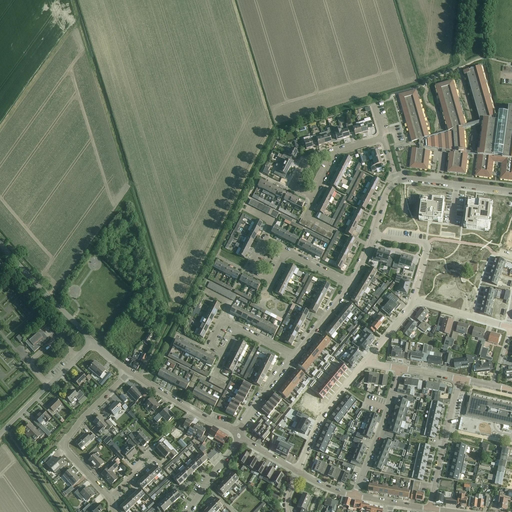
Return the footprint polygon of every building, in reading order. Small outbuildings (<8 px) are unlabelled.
[(476,176),(491,178),(493,162),(502,163),(500,179),(511,180),(511,107),(509,107),(508,114),(499,113),(499,115),(495,116),(481,68),(475,69),(465,72),(464,73),(465,75),(467,74),(469,79),(481,122),(466,126),(453,81),(436,86),(448,131),(429,137),(416,90),(399,95),(412,142),(419,140),(420,142),(420,147),(420,149),(412,149),(410,168),(428,170),(430,151),(424,150),(425,147),(439,149),(446,150),(445,153),(450,154),(448,173),(466,175),(468,156),(468,154),(478,155),(476,176)] [(361,123),(358,123),(361,133),(367,132),(367,129),(372,128),(371,122),(365,123),(364,121),(361,123)] [(361,133),(358,123),(356,124),(357,127),(353,128),(352,124),(349,125),(351,133),(354,132),(355,135),(361,133)] [(343,128),(340,128),(343,139),(349,137),(348,134),(351,133),(349,125),(346,126),(347,130),(343,131),(343,128)] [(333,127),(330,128),(331,133),(333,138),(336,138),(337,140),(343,139),(340,128),(338,129),(334,130),(333,127)] [(333,138),(331,133),(330,128),(327,129),(328,132),(322,134),(325,144),(331,142),(330,139),(333,138)] [(315,135),(312,136),(315,144),(318,143),(318,146),(325,144),(322,134),(319,134),(320,138),(316,139),(315,135)] [(309,137),(303,139),(306,149),(313,147),(312,145),(315,144),(312,136),(309,137)] [(283,156),(290,160),(292,157),(294,158),(297,153),(288,148),(286,150),(290,152),(288,155),(284,153),(283,156)] [(372,157),(372,160),(380,158),(378,152),(376,152),(375,149),(370,150),(371,154),(368,155),(369,158),(372,157)] [(280,162),(279,165),(289,170),(292,164),(289,162),(290,160),(283,156),(282,159),(280,162)] [(351,159),(345,156),(342,162),(348,165),(351,159)] [(295,158),(289,170),(295,173),(301,161),(295,158)] [(382,164),(380,158),(372,160),(373,163),(371,164),(372,168),(370,168),(372,172),(376,171),(375,170),(381,168),(380,164),(382,164)] [(348,165),(342,162),(339,168),(345,171),(348,165)] [(279,165),(277,164),(276,166),(278,167),(276,170),(274,173),(282,177),(283,174),(286,175),(289,170),(279,165)] [(345,171),(339,168),(336,174),(342,177),(345,171)] [(342,177),(336,174),(333,179),(339,183),(342,177)] [(373,178),(370,184),(377,187),(380,181),(373,178)] [(333,179),(330,185),(336,189),(338,185),(341,187),(342,184),(339,183),(333,179)] [(257,187),(263,190),(266,184),(261,181),(257,187)] [(406,203),(417,206),(419,201),(417,200),(422,185),(413,183),(406,203)] [(263,190),(269,193),(272,187),(266,184),(263,190)] [(377,187),(370,184),(368,190),(374,193),(377,187)] [(269,193),(275,196),(278,190),(272,187),(269,193)] [(325,194),(332,197),(335,191),(328,188),(325,194)] [(275,196),(278,198),(277,200),(280,202),(284,193),(278,190),(275,196)] [(374,193),(368,190),(365,195),(371,198),(374,193)] [(287,194),(284,200),(287,202),(286,205),(288,206),(289,203),(293,197),(287,194)] [(332,197),(325,194),(323,200),(329,203),(332,197)] [(362,201),(368,204),(371,198),(365,195),(362,201)] [(295,206),(298,200),(293,197),(289,203),(295,206)] [(422,201),(420,218),(423,218),(423,219),(423,220),(442,222),(444,202),(441,202),(441,200),(424,198),(423,201),(422,201)] [(304,203),(298,200),(295,206),(296,206),(294,209),(300,212),(304,203)] [(329,203),(323,200),(320,206),(326,209),(329,203)] [(368,204),(362,201),(359,207),(365,210),(368,204)] [(466,220),(465,225),(467,225),(466,228),(485,231),(486,229),(489,230),(490,223),(488,222),(488,220),(490,220),(492,207),(490,206),(491,203),(468,201),(466,217),(468,217),(467,220),(466,220)] [(317,212),(318,212),(321,214),(323,215),(326,209),(320,206),(317,212)] [(354,216),(360,219),(363,213),(357,210),(354,216)] [(351,221),(357,225),(360,219),(354,216),(351,221)] [(252,222),(250,225),(253,227),(259,230),(262,224),(256,221),(255,224),(252,222)] [(357,225),(351,221),(348,227),(354,230),(357,225)] [(250,225),(247,231),(248,231),(250,232),(256,236),(259,230),(253,227),(250,225)] [(271,233),(277,236),(280,230),(274,227),(271,233)] [(348,227),(345,233),(351,236),(354,230),(348,227)] [(277,236),(283,239),(286,233),(280,230),(277,236)] [(248,231),(245,237),(247,238),(253,241),(256,236),(250,232),(248,231)] [(283,239),(288,242),(292,236),(286,233),(283,239)] [(298,239),(292,236),(288,242),(294,245),(298,239)] [(253,241),(247,238),(244,244),(250,247),(253,241)] [(353,247),(356,241),(349,238),(346,243),(353,247)] [(297,246),(303,249),(306,243),(300,240),(297,246)] [(250,247),(244,244),(243,247),(236,243),(235,246),(241,250),(247,253),(250,247)] [(306,243),(303,249),(309,252),(312,246),(306,243)] [(346,243),(343,249),(350,252),(353,247),(346,243)] [(309,252),(315,255),(318,249),(312,246),(309,252)] [(324,252),(318,249),(315,255),(320,259),(324,252)] [(347,258),(350,252),(343,249),(340,255),(347,258)] [(437,249),(431,278),(440,280),(446,254),(444,253),(444,251),(437,249)] [(472,260),(472,251),(451,249),(450,259),(472,260)] [(238,256),(244,259),(247,253),(241,250),(238,256)] [(373,253),(372,260),(375,261),(381,263),(384,251),(378,250),(377,254),(373,253)] [(384,251),(381,263),(386,264),(386,267),(390,268),(393,259),(389,258),(390,253),(384,251)] [(340,255),(337,261),(344,264),(347,258),(340,255)] [(394,259),(392,268),(397,270),(398,268),(404,269),(404,267),(407,258),(401,256),(399,261),(394,259)] [(407,258),(404,267),(410,269),(409,271),(413,272),(415,265),(411,264),(413,260),(407,258)] [(496,258),(493,265),(503,268),(505,261),(496,258)] [(334,267),(341,270),(344,264),(337,261),(334,267)] [(213,268),(219,271),(222,265),(216,262),(213,268)] [(222,265),(219,271),(225,274),(228,268),(222,265)] [(286,270),(293,274),(296,268),(289,265),(286,270)] [(493,265),(491,270),(501,274),(503,268),(493,265)] [(225,274),(230,277),(234,271),(228,268),(225,274)] [(370,268),(367,273),(374,277),(377,272),(370,268)] [(293,274),(286,270),(284,276),(290,279),(293,274)] [(491,270),(489,276),(499,279),(501,274),(491,270)] [(240,274),(234,271),(230,277),(236,280),(240,274)] [(374,277),(367,273),(364,278),(371,282),(373,284),(374,283),(375,282),(375,280),(376,278),(374,277)] [(245,285),(248,278),(242,275),(239,282),(245,285)] [(397,275),(396,278),(401,280),(397,292),(406,294),(410,282),(408,282),(409,278),(397,275)] [(290,279),(284,276),(281,281),(287,285),(290,279)] [(489,276),(487,283),(497,286),(499,279),(489,276)] [(245,285),(251,288),(254,281),(248,278),(245,285)] [(361,284),(367,288),(371,282),(364,278),(361,284)] [(257,291),(260,284),(254,281),(251,288),(257,291)] [(287,285),(281,281),(278,287),(285,290),(287,285)] [(320,288),(327,291),(330,286),(323,282),(320,288)] [(367,288),(361,284),(358,289),(364,293),(367,295),(370,290),(367,288)] [(275,292),(282,296),(285,290),(278,287),(275,292)] [(320,288),(317,293),(324,297),(327,291),(320,288)] [(486,288),(484,296),(494,298),(496,299),(498,291),(486,288)] [(364,293),(358,289),(354,294),(361,298),(364,293)] [(317,293),(315,299),(321,303),(324,297),(317,293)] [(387,301),(384,304),(385,305),(393,311),(394,309),(396,310),(397,309),(398,308),(400,305),(396,302),(398,299),(396,297),(394,296),(390,293),(387,297),(390,299),(387,302),(387,301)] [(361,298),(354,294),(351,300),(358,304),(361,298)] [(484,296),(482,301),(492,304),(494,298),(484,296)] [(321,303),(315,299),(312,305),(319,308),(321,303)] [(482,301),(481,307),(491,310),(491,309),(492,304),(482,301)] [(211,308),(217,311),(220,306),(213,302),(211,308)] [(349,304),(345,308),(351,313),(355,308),(349,304)] [(312,305),(309,310),(313,313),(316,314),(319,308),(312,305)] [(390,314),(393,311),(385,305),(381,310),(389,316),(390,317),(391,316),(390,314)] [(239,309),(233,306),(230,313),(235,316),(239,309)] [(481,307),(479,314),(489,317),(492,317),(494,310),(491,310),(481,307)] [(217,311),(211,308),(208,313),(214,317),(217,311)] [(345,308),(341,313),(347,318),(351,313),(345,308)] [(244,312),(239,309),(235,316),(241,318),(244,312)] [(299,314),(306,318),(307,316),(308,316),(309,314),(308,313),(309,313),(302,309),(300,312),(298,311),(296,313),(299,315),(299,314)] [(421,322),(423,320),(425,322),(428,319),(425,317),(428,314),(422,309),(419,312),(419,313),(415,318),(421,322)] [(244,312),(241,318),(247,321),(250,315),(244,312)] [(378,319),(375,321),(380,326),(385,320),(383,319),(385,317),(380,312),(376,317),(378,319)] [(214,317),(208,313),(205,319),(211,322),(214,317)] [(347,318),(341,313),(337,318),(343,323),(347,318)] [(299,314),(299,315),(296,320),(303,323),(306,318),(299,314)] [(255,317),(250,315),(247,321),(252,324),(255,317)] [(255,317),(252,324),(258,327),(261,320),(255,317)] [(333,323),(339,327),(343,323),(337,318),(333,323)] [(211,322),(205,319),(202,324),(209,328),(211,322)] [(449,335),(452,326),(451,325),(452,321),(444,319),(442,328),(444,329),(443,333),(449,335)] [(266,323),(261,320),(258,327),(263,330),(266,323)] [(293,325),(300,329),(303,323),(296,320),(293,325)] [(380,326),(375,321),(373,324),(371,323),(368,327),(373,332),(375,330),(376,331),(380,326)] [(410,333),(416,326),(411,322),(407,327),(408,328),(403,333),(409,338),(412,334),(410,333)] [(423,322),(420,325),(427,331),(429,328),(423,322)] [(263,330),(269,333),(272,326),(266,323),(263,330)] [(339,327),(333,323),(329,327),(335,332),(339,327)] [(466,335),(469,326),(469,327),(463,325),(463,324),(459,323),(456,332),(466,335)] [(209,328),(202,324),(199,330),(206,333),(209,328)] [(293,325),(290,331),(297,334),(300,329),(293,325)] [(272,326),(269,333),(274,336),(278,329),(279,327),(277,326),(275,328),(272,326)] [(335,332),(329,327),(325,332),(331,337),(335,332)] [(362,338),(362,339),(370,345),(374,340),(371,337),(373,335),(370,332),(365,328),(363,332),(366,334),(362,338)] [(482,340),(485,331),(475,328),(472,336),(478,338),(478,341),(482,342),(482,339),(482,340)] [(49,340),(40,330),(25,343),(34,353),(49,340)] [(196,336),(203,339),(206,333),(199,330),(196,336)] [(288,336),(294,340),(297,334),(290,331),(288,336)] [(491,333),(488,342),(498,345),(501,335),(491,333)] [(149,335),(144,341),(149,344),(149,343),(150,342),(153,338),(149,335)] [(291,346),(294,340),(288,336),(285,342),(291,346)] [(330,341),(327,339),(323,336),(320,339),(323,342),(320,346),(324,349),(330,341)] [(354,341),(352,344),(358,349),(360,346),(365,351),(370,345),(362,339),(362,338),(360,337),(355,342),(354,341)] [(179,349),(182,342),(177,339),(173,346),(179,349)] [(312,344),(312,345),(321,352),(324,349),(320,346),(323,342),(320,339),(314,346),(312,344)] [(182,342),(179,349),(184,352),(188,345),(182,342)] [(237,347),(244,351),(246,345),(240,342),(237,347)] [(402,349),(393,348),(392,357),(404,359),(404,356),(404,353),(407,353),(409,344),(405,343),(403,351),(402,351),(402,349)] [(188,345),(184,352),(190,355),(193,348),(188,345)] [(312,348),(311,350),(318,356),(321,352),(312,345),(310,347),(312,348)] [(244,351),(237,347),(234,353),(241,356),(244,351)] [(267,356),(264,361),(271,365),(274,359),(275,355),(260,347),(258,351),(267,356)] [(193,348),(190,355),(195,358),(199,351),(193,348)] [(347,353),(346,353),(348,355),(356,361),(361,356),(351,348),(347,353)] [(481,356),(480,358),(492,361),(492,358),(487,357),(489,349),(483,348),(481,356)] [(311,364),(318,356),(311,350),(308,354),(311,357),(308,361),(311,364)] [(199,351),(195,358),(201,361),(204,354),(199,351)] [(422,362),(423,355),(412,353),(412,352),(408,352),(407,360),(410,360),(422,362)] [(429,356),(428,363),(440,365),(442,365),(443,362),(440,362),(442,354),(434,353),(431,352),(430,352),(430,355),(429,356)] [(143,363),(143,364),(147,357),(140,353),(138,357),(135,355),(133,358),(143,363)] [(241,356),(234,353),(231,358),(238,362),(241,356)] [(204,354),(201,361),(206,363),(210,357),(204,354)] [(300,359),(300,360),(308,367),(311,364),(308,361),(311,357),(308,354),(302,361),(300,359)] [(342,357),(339,360),(347,366),(349,364),(352,367),(356,361),(348,355),(345,359),(342,357)] [(475,358),(466,355),(467,359),(465,359),(455,360),(454,361),(455,368),(468,367),(468,364),(473,364),(475,358)] [(212,366),(215,360),(210,357),(206,363),(212,366)] [(238,362),(231,358),(228,364),(235,367),(238,362)] [(128,365),(132,367),(137,370),(141,364),(136,361),(132,359),(128,365)] [(305,372),(308,367),(300,360),(298,362),(300,363),(298,366),(305,372)] [(261,367),(268,370),(271,365),(264,361),(261,367)] [(493,369),(492,362),(488,361),(489,364),(483,365),(483,362),(479,363),(480,365),(476,366),(474,366),(474,367),(474,371),(475,372),(477,372),(477,373),(490,372),(490,370),(493,369)] [(95,362),(89,369),(100,378),(100,377),(104,372),(106,371),(103,368),(95,362)] [(340,363),(336,368),(344,374),(347,369),(340,363)] [(235,367),(228,364),(225,370),(232,373),(235,367)] [(261,367),(259,372),(265,376),(268,370),(261,367)] [(336,368),(333,372),(340,378),(344,374),(336,368)] [(158,376),(163,379),(167,372),(161,369),(158,376)] [(295,380),(298,383),(304,376),(297,370),(294,374),(298,377),(295,380)] [(107,372),(98,384),(101,386),(107,379),(111,375),(107,372)] [(163,379),(169,382),(172,375),(167,372),(163,379)] [(265,376),(259,372),(256,378),(263,381),(265,376)] [(333,372),(329,376),(337,382),(340,378),(333,372)] [(81,373),(74,381),(79,386),(86,379),(89,381),(91,379),(86,373),(84,376),(81,373)] [(371,384),(373,375),(370,374),(370,373),(367,373),(366,373),(365,378),(360,383),(366,384),(366,385),(368,385),(368,384),(371,384)] [(298,377),(294,374),(288,381),(295,387),(298,383),(295,380),(298,377)] [(375,375),(373,375),(371,384),(374,385),(374,386),(376,386),(378,386),(380,375),(379,375),(376,374),(375,375)] [(169,382),(174,385),(178,378),(172,375),(169,382)] [(381,375),(380,375),(378,386),(380,387),(383,387),(383,386),(386,387),(387,377),(384,377),(384,376),(381,375)] [(329,376),(326,381),(333,387),(337,382),(329,376)] [(174,385),(180,388),(183,381),(178,378),(174,385)] [(253,384),(256,385),(260,387),(263,381),(256,378),(253,384)] [(306,386),(307,385),(311,380),(309,378),(305,383),(303,382),(302,384),(306,386)] [(412,380),(410,395),(413,396),(414,394),(414,390),(414,387),(418,388),(417,390),(420,390),(421,385),(418,384),(419,381),(412,380)] [(186,390),(189,384),(183,381),(180,388),(186,390)] [(295,387),(288,381),(282,389),(286,392),(289,388),(292,391),(295,387)] [(326,381),(323,385),(330,391),(333,387),(326,381)] [(249,391),(251,392),(252,390),(250,390),(252,386),(244,382),(241,387),(249,391)] [(429,390),(432,391),(434,384),(427,383),(427,386),(424,385),(422,394),(427,395),(429,390)] [(323,385),(319,389),(326,395),(330,391),(323,385)] [(440,385),(439,392),(438,395),(437,402),(443,403),(444,400),(440,399),(441,393),(445,394),(446,387),(440,385)] [(134,387),(128,393),(136,402),(143,396),(140,392),(139,393),(134,387)] [(241,387),(239,391),(247,395),(247,396),(249,396),(249,395),(248,394),(249,391),(241,387)] [(286,392),(282,389),(278,393),(285,398),(292,391),(289,388),(286,392)] [(192,395),(198,398),(201,392),(196,389),(192,395)] [(319,389),(316,394),(323,400),(326,395),(319,389)] [(78,401),(83,396),(78,390),(75,393),(72,390),(65,397),(70,402),(72,400),(73,401),(76,398),(78,401)] [(247,395),(239,391),(237,396),(245,400),(246,401),(247,399),(245,399),(247,396),(247,395)] [(198,398),(203,401),(207,395),(201,392),(198,398)] [(271,399),(278,404),(282,400),(273,393),(272,395),(273,396),(271,399)] [(203,401),(209,404),(212,397),(207,395),(203,401)] [(344,399),(343,401),(352,408),(356,402),(347,395),(344,399)] [(87,399),(84,396),(78,402),(81,405),(87,399)] [(240,404),(243,405),(244,405),(245,404),(243,403),(245,400),(237,396),(234,400),(241,404),(240,404)] [(212,397),(209,404),(214,407),(218,400),(212,397)] [(275,408),(278,404),(271,399),(270,397),(269,399),(270,400),(268,403),(275,408)] [(413,404),(415,400),(407,397),(406,401),(398,398),(396,405),(406,408),(408,402),(411,403),(413,404)] [(511,406),(470,397),(466,416),(511,426),(511,406)] [(148,406),(146,409),(149,412),(151,409),(154,412),(160,406),(152,398),(146,404),(148,406)] [(54,413),(61,405),(56,399),(51,404),(50,403),(47,406),(50,409),(47,411),(52,417),(55,414),(54,413)] [(234,400),(233,399),(230,404),(238,408),(240,409),(241,408),(239,407),(240,404),(241,404),(234,400)] [(272,412),(275,408),(268,403),(267,401),(265,403),(267,404),(265,406),(265,407),(272,412)] [(343,401),(339,406),(347,413),(352,408),(343,401)] [(114,406),(109,410),(114,416),(122,408),(125,411),(127,408),(122,403),(120,405),(116,402),(113,405),(114,406)] [(432,402),(430,409),(441,411),(443,405),(432,402)] [(238,408),(230,404),(228,408),(236,413),(237,414),(238,412),(237,411),(238,408)] [(268,416),(272,412),(265,407),(265,406),(263,405),(262,407),(264,408),(261,411),(268,416)] [(396,405),(394,412),(407,416),(409,409),(406,408),(396,405)] [(339,406),(334,412),(343,419),(347,413),(339,406)] [(225,413),(235,418),(236,417),(234,416),(236,413),(228,408),(225,413)] [(429,416),(440,418),(441,411),(430,409),(429,416)] [(166,410),(160,415),(164,420),(165,419),(168,422),(174,416),(171,413),(170,414),(166,410)] [(46,423),(50,419),(48,416),(43,411),(35,419),(36,420),(33,422),(39,428),(42,426),(40,424),(44,420),(46,423)] [(298,412),(296,416),(300,418),(297,424),(308,429),(310,424),(307,422),(309,418),(298,412)] [(334,412),(330,417),(339,424),(343,419),(334,412)] [(405,422),(407,416),(394,412),(393,419),(402,422),(405,422)] [(376,422),(378,416),(370,413),(368,419),(376,422)] [(429,416),(427,423),(438,425),(440,418),(429,416)] [(93,422),(99,429),(97,431),(101,435),(104,431),(103,430),(106,428),(108,430),(113,426),(108,421),(105,423),(99,417),(93,422)] [(181,423),(178,429),(183,431),(184,429),(187,431),(192,422),(187,419),(184,425),(181,423)] [(366,425),(374,428),(376,422),(368,419),(366,425)] [(393,419),(391,425),(400,428),(401,428),(402,422),(393,419)] [(436,432),(438,425),(427,423),(426,429),(436,432)] [(40,439),(44,435),(39,429),(37,432),(29,424),(23,430),(27,434),(26,435),(33,443),(39,437),(40,439)] [(256,434),(262,427),(258,424),(251,432),(252,433),(253,432),(256,434)] [(297,424),(294,429),(305,435),(308,429),(297,424)] [(326,424),(323,430),(333,434),(336,428),(326,424)] [(374,428),(366,425),(363,424),(360,429),(364,430),(372,433),(374,428)] [(193,434),(196,436),(201,428),(196,425),(194,428),(191,426),(186,434),(191,437),(193,434)] [(402,429),(401,428),(400,428),(391,425),(390,429),(389,432),(398,435),(400,436),(402,429)] [(223,445),(225,441),(228,437),(213,427),(208,435),(214,439),(223,445)] [(257,435),(260,437),(266,430),(262,427),(256,434),(254,436),(256,437),(257,435)] [(206,431),(201,428),(196,436),(199,438),(198,440),(202,443),(206,437),(203,436),(206,431)] [(436,432),(426,429),(424,436),(435,439),(436,432)] [(270,434),(266,430),(260,437),(258,439),(260,440),(261,438),(264,441),(270,434)] [(323,430),(320,436),(330,441),(332,437),(333,434),(323,430)] [(361,439),(362,440),(363,437),(370,439),(372,433),(364,430),(362,435),(357,433),(355,437),(361,439)] [(81,439),(75,443),(81,449),(91,440),(92,441),(95,438),(90,433),(88,436),(86,434),(81,438),(81,439)] [(132,434),(129,436),(135,444),(138,441),(143,447),(149,442),(141,434),(136,439),(132,434)] [(320,436),(317,443),(328,447),(330,441),(320,436)] [(161,454),(170,445),(166,441),(165,441),(163,439),(157,444),(159,446),(156,449),(161,454)] [(354,439),(353,442),(358,444),(356,449),(364,453),(366,447),(360,445),(362,442),(354,439)] [(391,449),(393,443),(385,440),(383,445),(391,449)] [(127,443),(129,445),(122,453),(129,460),(137,453),(133,449),(136,446),(130,441),(127,443)] [(281,441),(276,451),(281,454),(287,443),(281,441)] [(287,443),(281,454),(287,457),(292,446),(287,443)] [(317,443),(315,449),(325,454),(328,447),(317,443)] [(456,451),(467,454),(468,447),(457,444),(456,451)] [(177,455),(173,451),(173,450),(174,449),(170,445),(161,454),(165,458),(167,456),(171,460),(177,455)] [(380,451),(389,454),(391,449),(383,445),(380,451)] [(420,445),(418,451),(429,454),(430,447),(420,445)] [(111,449),(116,454),(122,460),(125,458),(114,446),(111,449)] [(497,452),(496,454),(499,454),(502,455),(508,456),(509,450),(506,450),(507,447),(500,446),(499,452),(497,452)] [(364,453),(356,449),(354,455),(362,458),(364,453)] [(380,451),(378,456),(386,460),(388,456),(389,454),(380,451)] [(427,461),(429,454),(418,451),(416,458),(427,461)] [(454,458),(465,460),(467,454),(456,451),(454,458)] [(248,463),(246,461),(249,456),(243,452),(238,461),(244,465),(240,470),(243,472),(244,469),(245,469),(247,466),(248,463)] [(94,456),(88,461),(95,468),(96,466),(98,469),(104,464),(100,460),(99,461),(96,458),(99,456),(97,453),(94,456)] [(207,460),(202,454),(197,458),(202,464),(207,460)] [(500,461),(506,462),(508,456),(502,455),(499,454),(496,454),(493,454),(493,456),(501,458),(500,461)] [(362,458),(354,455),(351,461),(356,463),(360,464),(362,458)] [(384,465),(384,466),(386,466),(389,461),(386,460),(378,456),(376,462),(384,465)] [(247,466),(252,470),(251,473),(253,474),(255,471),(257,468),(254,467),(258,461),(252,457),(248,463),(247,466)] [(53,458),(46,464),(54,473),(60,468),(60,469),(66,464),(60,458),(57,462),(53,458)] [(197,458),(192,463),(198,469),(202,464),(197,458)] [(427,461),(416,458),(415,465),(426,468),(427,461)] [(453,465),(464,467),(465,460),(454,458),(453,465)] [(198,469),(192,463),(190,460),(190,461),(186,464),(185,464),(188,467),(193,473),(198,469)] [(318,472),(322,463),(319,462),(319,461),(317,460),(317,461),(315,460),(311,470),(312,471),(311,471),(315,472),(315,471),(318,472)] [(108,469),(101,475),(111,485),(118,479),(112,472),(118,466),(114,462),(107,468),(108,469)] [(255,471),(261,475),(259,478),(262,480),(264,476),(266,473),(263,472),(266,466),(260,462),(257,468),(255,471)] [(382,471),(384,466),(384,465),(376,462),(373,468),(382,471)] [(324,464),(322,463),(318,472),(320,473),(320,474),(323,476),(324,476),(329,465),(326,464),(327,464),(324,463),(324,464)] [(331,466),(329,465),(324,476),(325,476),(328,478),(329,477),(331,478),(335,469),(332,468),(333,467),(331,466)] [(415,465),(413,472),(424,474),(426,468),(415,465)] [(453,465),(451,472),(462,474),(464,467),(453,465)] [(163,474),(156,466),(151,471),(157,477),(159,474),(161,476),(163,474)] [(183,466),(180,468),(189,477),(193,473),(188,467),(185,469),(183,466)] [(274,478),(272,477),(275,471),(269,467),(266,473),(264,476),(270,480),(268,483),(271,485),(272,481),(274,478)] [(181,473),(178,475),(184,481),(189,477),(180,468),(178,470),(181,473)] [(337,470),(335,469),(331,478),(334,479),(333,480),(337,481),(342,471),(340,470),(338,469),(337,470)] [(71,470),(63,476),(72,486),(79,480),(75,475),(75,474),(71,470)] [(147,475),(152,481),(155,484),(157,482),(154,479),(157,477),(151,471),(147,475)] [(344,472),(342,471),(337,481),(338,482),(342,483),(342,482),(345,484),(346,479),(348,480),(350,475),(346,473),(346,472),(344,472)] [(230,472),(229,473),(230,475),(228,477),(235,484),(239,480),(230,472)] [(423,481),(424,474),(413,472),(412,479),(423,481)] [(460,481),(462,474),(451,472),(450,479),(460,481)] [(272,486),(274,482),(278,485),(276,488),(279,490),(283,483),(280,482),(284,476),(278,473),(274,478),(272,481),(271,485),(272,486)] [(152,481),(147,475),(142,479),(147,485),(152,481)] [(174,480),(178,485),(179,486),(184,481),(178,475),(174,480)] [(231,488),(235,484),(228,477),(226,480),(224,478),(223,480),(231,488)] [(502,486),(503,480),(488,477),(488,480),(494,481),(496,481),(495,485),(502,486)] [(142,479),(137,484),(143,490),(147,485),(142,479)] [(227,491),(231,488),(223,480),(221,481),(223,483),(221,485),(227,491)] [(414,481),(411,499),(416,500),(416,501),(423,502),(425,494),(425,493),(418,492),(418,493),(417,493),(418,490),(419,491),(420,483),(415,481),(414,481)] [(222,497),(227,491),(221,485),(217,489),(218,490),(216,492),(222,497)] [(64,498),(65,498),(67,496),(74,490),(71,487),(65,492),(64,493),(63,493),(62,494),(64,498)] [(170,495),(176,501),(180,497),(179,496),(181,494),(182,495),(175,487),(172,489),(174,491),(170,494),(170,495)] [(80,488),(75,493),(81,501),(84,498),(87,501),(94,495),(87,488),(83,492),(80,488)] [(144,496),(139,490),(134,494),(140,500),(142,498),(146,502),(148,499),(145,495),(144,496)] [(444,497),(445,493),(441,492),(440,493),(438,493),(438,495),(436,503),(443,504),(444,497)] [(465,492),(459,492),(458,505),(461,505),(461,506),(462,506),(461,507),(464,507),(466,507),(467,499),(464,499),(465,492)] [(174,503),(176,501),(170,495),(170,494),(168,493),(164,497),(166,498),(173,507),(175,505),(174,503)] [(129,499),(135,505),(140,500),(134,494),(129,499)] [(297,507),(301,509),(302,510),(300,511),(306,511),(307,511),(305,511),(311,498),(303,494),(297,507)] [(472,507),(478,508),(479,495),(477,495),(476,500),(473,499),(473,497),(470,497),(469,507),(472,507)] [(479,495),(478,508),(483,509),(484,507),(488,508),(489,498),(483,497),(483,496),(479,495)] [(164,497),(160,500),(168,508),(170,506),(172,508),(173,507),(166,498),(164,497)] [(350,504),(351,500),(342,497),(340,504),(341,504),(340,505),(349,507),(349,506),(349,504),(350,504)] [(506,511),(508,500),(502,500),(503,498),(498,497),(497,503),(500,503),(499,509),(506,511)] [(215,501),(213,503),(219,510),(223,506),(215,498),(213,499),(215,501)] [(130,509),(135,505),(129,499),(125,503),(130,509)] [(325,511),(328,511),(332,501),(326,499),(324,506),(328,507),(327,509),(325,511)] [(163,511),(168,508),(160,500),(158,502),(160,504),(158,506),(156,504),(154,506),(159,511),(160,511),(162,511),(163,511)] [(355,501),(351,500),(350,504),(354,505),(353,510),(356,511),(356,509),(359,510),(361,502),(355,501)] [(335,511),(338,503),(332,501),(328,511),(331,511),(335,511)] [(360,511),(363,511),(366,511),(367,505),(368,505),(368,504),(364,503),(361,503),(361,502),(359,510),(360,510),(360,511)] [(124,511),(127,511),(130,509),(125,503),(120,507),(124,511)] [(214,511),(217,511),(219,510),(213,503),(210,506),(209,504),(207,505),(214,511)]
